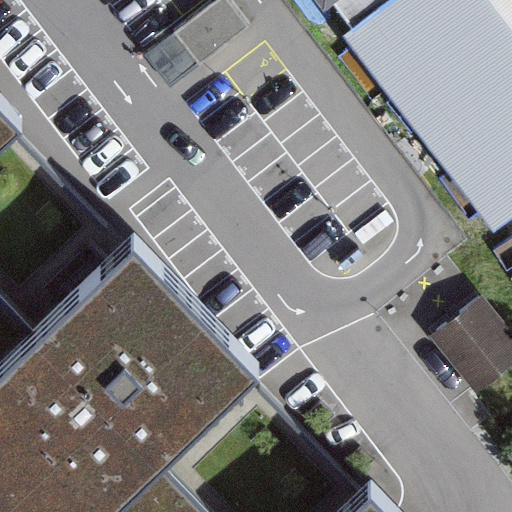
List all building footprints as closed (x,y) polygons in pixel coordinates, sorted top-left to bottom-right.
[(240,0),(202,0),(179,10),(196,50),(252,25),(240,0)] [(511,0),(344,0),(495,201),(511,188),(511,0)] [(0,112),(22,92),(0,68),(0,112)] [(78,511),(259,337),(132,207),(24,312),(0,334),(0,477),(33,511),(78,511)] [(511,355),(511,319),(484,284),(429,328),(475,385),(511,355)] [(0,334),(24,312),(0,286),(0,511),(214,511),(151,447),(79,511),(33,511),(0,477),(0,334)] [(426,511),(373,456),(314,511),(426,511)]
